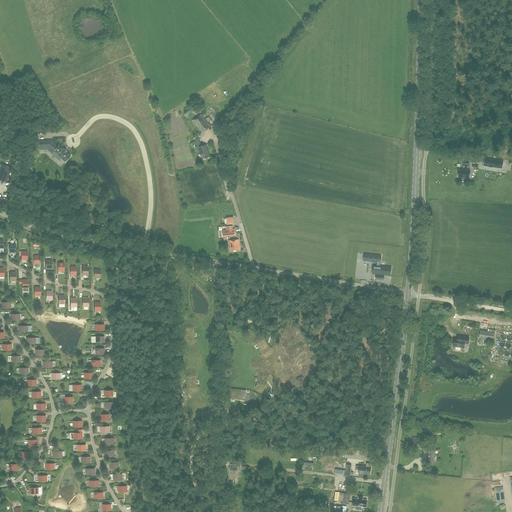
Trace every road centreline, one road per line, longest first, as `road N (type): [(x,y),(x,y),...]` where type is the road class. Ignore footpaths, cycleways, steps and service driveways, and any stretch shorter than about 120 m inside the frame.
road 1 (unclassified): [(408,295),(55,233),(0,213)]
road 2 (primary): [(408,295),(421,0)]
road 3 (residential): [(89,413),(113,355),(112,312),(94,292),(0,262)]
road 4 (primary): [(381,511),(408,295)]
